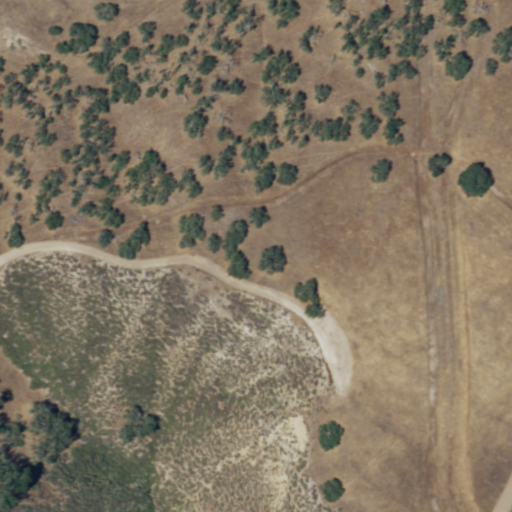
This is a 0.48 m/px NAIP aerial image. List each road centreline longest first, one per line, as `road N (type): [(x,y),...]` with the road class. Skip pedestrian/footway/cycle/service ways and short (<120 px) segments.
road 1 (residential): [(468,0),(468,75),(448,180),(455,481),(464,511)]
road 2 (residential): [(442,511),(427,165),(432,0)]
road 3 (residential): [(433,149),(451,150),(511,207),(497,511)]
road 4 (track): [(0,262),(55,248),(119,264),(204,265),(293,307)]
